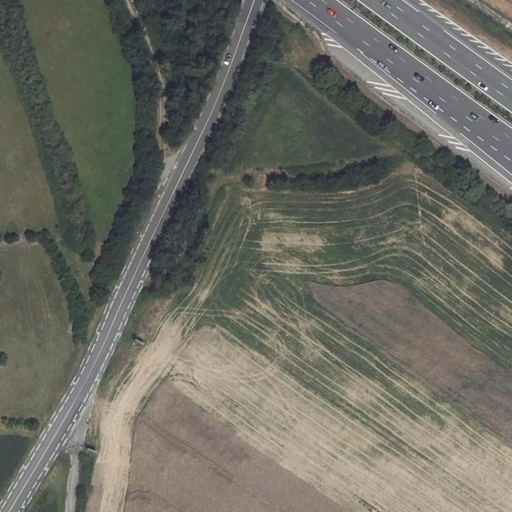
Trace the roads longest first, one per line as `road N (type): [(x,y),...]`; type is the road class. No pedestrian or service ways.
road 1 (secondary): [(62,423),(247,19)]
road 2 (motorway): [(314,0),(511,148)]
road 3 (track): [(129,0),(163,100),(165,180),(176,185)]
road 4 (motorway): [(511,95),(380,0)]
